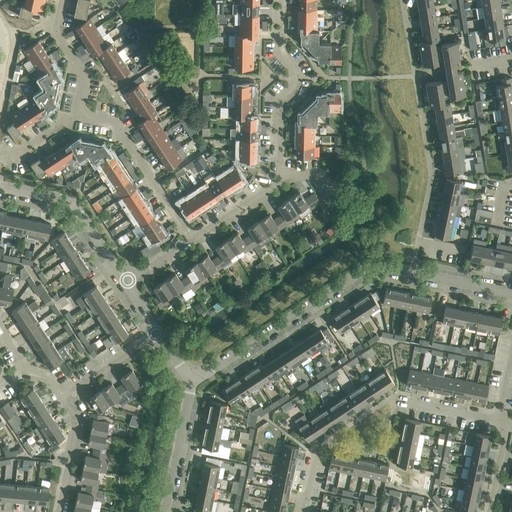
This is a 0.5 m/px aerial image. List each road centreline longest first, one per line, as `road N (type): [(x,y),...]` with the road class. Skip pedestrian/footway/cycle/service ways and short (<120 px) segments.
road 1 (residential): [(413,272),(366,266),(191,380)]
road 2 (residential): [(284,175),(282,107),(299,76),(283,41),(284,0)]
road 3 (residential): [(80,113),(111,121),(186,239)]
road 4 (residential): [(127,278),(71,199),(0,183)]
road 5 (residential): [(165,511),(191,380)]
road 6 (residential): [(54,511),(76,437),(60,388)]
road 7 (residential): [(80,113),(82,61),(56,27),(63,0)]
